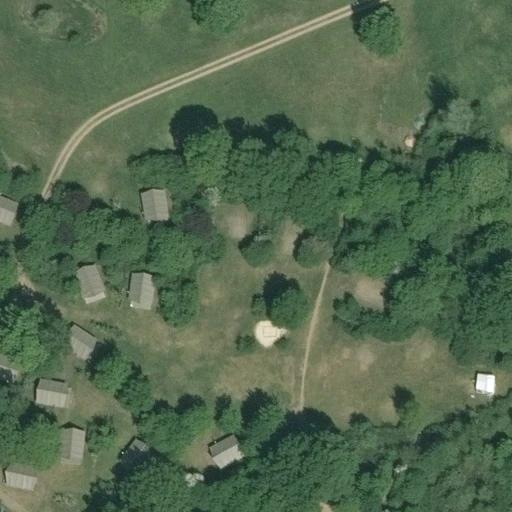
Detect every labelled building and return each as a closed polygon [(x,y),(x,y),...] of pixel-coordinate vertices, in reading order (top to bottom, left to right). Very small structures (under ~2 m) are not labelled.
[(101,202),(111,179),(101,174),(90,197),(101,202)] [(0,213),(8,214),(10,200),(0,199),(0,213)] [(251,230),(251,206),(232,206),(232,229),(251,230)] [(286,218),(285,244),(308,245),(309,219),(286,218)] [(396,292),(382,298),(392,319),(405,313),(396,292)] [(204,348),(212,340),(196,325),(188,334),(204,348)] [(465,394),(475,389),(478,397),(496,388),(485,367),(458,381),(465,394)] [(187,452),(188,465),(208,463),(206,450),(187,452)] [(9,481),(26,485),(29,466),(13,462),(9,481)]
